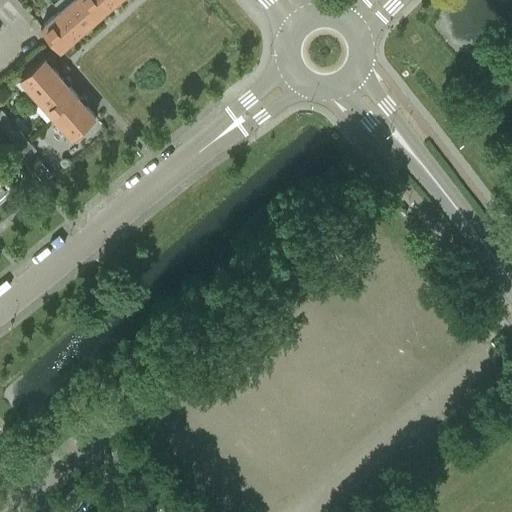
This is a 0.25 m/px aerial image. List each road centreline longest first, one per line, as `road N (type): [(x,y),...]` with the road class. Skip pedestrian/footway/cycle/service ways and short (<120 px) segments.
road 1 (residential): [(0,308),(295,76)]
road 2 (residential): [(511,281),(350,80)]
